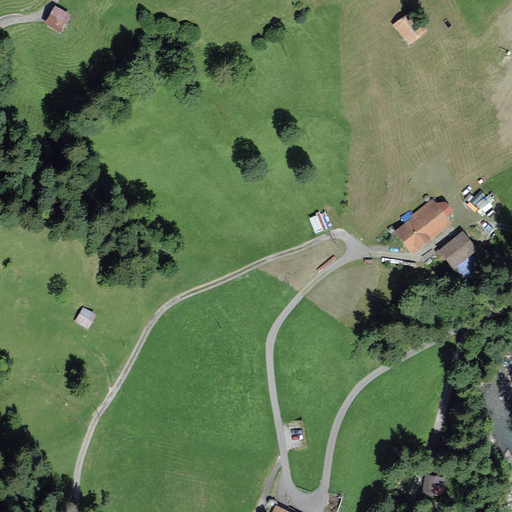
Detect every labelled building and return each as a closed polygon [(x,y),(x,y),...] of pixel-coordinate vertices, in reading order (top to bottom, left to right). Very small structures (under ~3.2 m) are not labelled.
[(55,11),(47,29),(63,36),(71,18),(55,11)] [(412,17),(398,27),(409,42),(423,33),(412,17)] [(429,200),(392,232),(412,256),(449,223),(445,219),(452,213),(443,203),(436,209),(429,200)] [(323,213),(309,218),(316,233),(329,228),(323,213)] [(462,231),(438,251),(453,269),(477,249),(462,231)] [(83,308),(75,322),(90,330),(98,316),(83,308)] [(442,479),(427,476),(424,492),(440,495),(442,479)]
